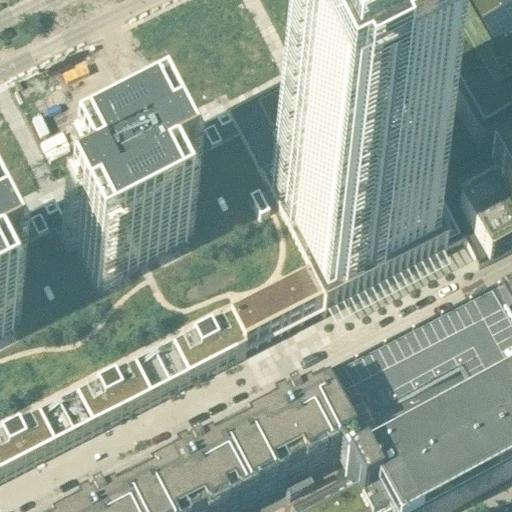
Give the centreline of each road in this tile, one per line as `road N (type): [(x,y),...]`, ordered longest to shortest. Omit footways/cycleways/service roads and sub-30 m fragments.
road 1 (residential): [(42,511),(511,270)]
road 2 (unknown): [(448,303),(479,372),(390,426)]
road 3 (residential): [(0,70),(148,0)]
